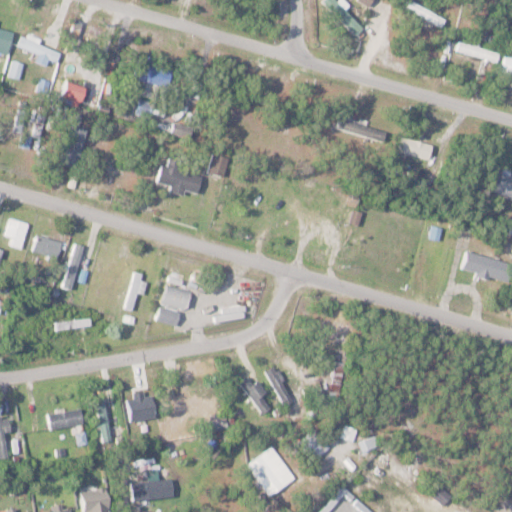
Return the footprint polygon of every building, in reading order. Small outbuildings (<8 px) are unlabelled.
[(348,4),(344,0),(337,0),(336,0),(322,0),(356,34),(363,27),(344,8),(348,4)] [(441,13),(408,1),(404,13),(437,25),(441,13)] [(0,47),(8,50),(14,30),(0,26),(0,47)] [(55,60),(59,53),(22,34),(18,44),(39,54),(35,61),(46,66),(50,57),(55,60)] [(500,50),(471,43),(471,42),(459,39),(456,51),(497,61),(500,50)] [(511,73),(511,54),(506,52),(500,69),(511,73)] [(174,68),(144,54),(135,74),(165,88),(174,68)] [(22,61),(12,61),(11,76),(21,77),(22,61)] [(87,88),(67,80),(62,93),(82,101),(87,88)] [(136,111),(151,115),(155,102),(139,98),(136,111)] [(353,120),(349,130),(382,141),(385,131),(353,120)] [(171,131),(189,137),(193,127),(174,121),(171,131)] [(62,163),(79,167),(86,127),(69,124),(62,163)] [(399,150),(428,158),(432,144),(403,136),(399,150)] [(224,175),(228,156),(212,153),(208,172),(224,175)] [(118,158),(99,154),(98,162),(116,166),(118,158)] [(162,164),(156,183),(196,194),(203,172),(167,161),(166,165),(162,164)] [(492,191),(511,196),(511,175),(497,171),(492,191)] [(21,248),(29,223),(10,217),(5,235),(12,237),(10,245),(21,248)] [(62,241),(37,234),(32,250),(57,257),(62,241)] [(84,245),(75,242),(62,285),(71,288),(84,245)] [(511,266),(511,261),(465,250),(461,269),(509,281),(511,266)] [(144,274),(135,271),(124,307),(133,310),(144,274)] [(156,319),(179,325),(189,290),(168,284),(162,304),(160,304),(156,319)] [(90,318),(56,321),(56,328),(91,325),(90,318)] [(329,395),(340,396),(344,361),(333,360),(329,395)] [(265,370),(284,404),(292,399),(273,365),(265,370)] [(252,383),(248,375),(241,379),(261,414),(270,408),(263,395),(267,392),(259,379),(252,383)] [(180,401),(181,409),(219,405),(218,397),(180,401)] [(97,400),(99,441),(109,440),(107,399),(97,400)] [(227,427),(225,412),(204,414),(206,430),(227,427)] [(0,415),(0,457),(7,457),(6,430),(10,430),(10,415),(0,415)] [(352,440),(356,429),(346,425),(341,436),(352,440)] [(316,458),(330,446),(314,428),(300,440),(316,458)] [(359,442),(362,451),(378,444),(375,435),(359,442)] [(247,465),(271,495),(295,476),(270,446),(247,465)] [(174,495),(171,477),(130,482),(133,500),(174,495)] [(443,505),(451,495),(437,483),(429,493),(443,505)]
